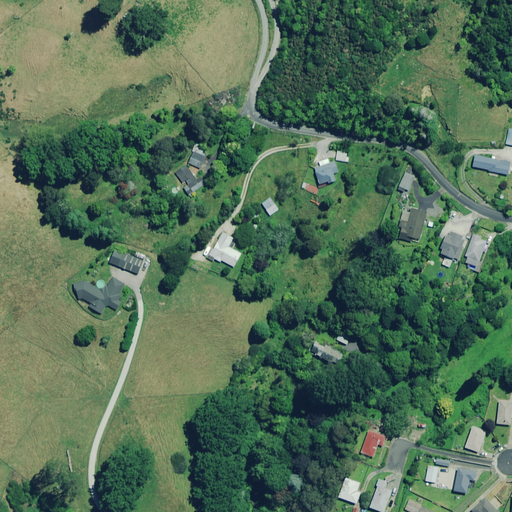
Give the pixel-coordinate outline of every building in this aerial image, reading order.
[(208,156),(194,151),(189,163),(202,169),(208,156)] [(347,153),(337,151),(336,160),(348,162),(349,158),(347,158),(347,153)] [(502,161),(475,155),(472,167),(510,176),(511,167),(501,165),(502,161)] [(338,171),(335,162),(314,169),(319,184),(328,181),(329,183),(335,181),(332,173),(338,171)] [(197,180),(186,165),(176,173),(182,183),(186,180),(189,185),(184,188),(189,195),(205,184),(201,177),(197,180)] [(409,191),(416,176),(413,175),(416,169),(409,166),(398,189),(404,192),(406,189),(409,191)] [(278,210),(270,198),(262,204),(270,216),(278,210)] [(399,238),(413,242),(414,238),(419,239),(423,226),(424,226),(427,213),(412,209),(410,214),(403,212),(399,227),(402,228),(399,238)] [(233,238),(223,232),(213,249),(212,249),(207,258),(213,261),(214,258),(220,262),(221,260),(233,267),(241,254),(228,247),(233,238)] [(466,239),(450,232),(448,236),(446,235),(439,253),(457,260),(462,250),(466,239)] [(481,237),(474,234),(465,256),(468,257),(465,263),(476,267),(486,242),(480,240),(481,237)] [(144,261),(115,249),(110,263),(139,274),(144,261)] [(451,261),(444,258),(440,272),(447,274),(451,261)] [(108,306),(117,311),(121,302),(120,301),(124,293),(121,292),(125,283),(113,277),(113,279),(111,278),(106,287),(104,286),(102,290),(90,284),(89,280),(74,283),(77,300),(82,299),(90,303),(88,308),(103,315),(108,306)] [(350,338),(339,333),(336,340),(347,345),(350,338)] [(342,356),(315,343),(311,353),(337,366),(342,356)] [(511,413),(511,403),(499,402),(496,424),(511,425),(511,413)] [(390,425),(382,424),(380,431),(388,433),(390,425)] [(486,431),(472,426),(465,448),(479,453),(486,431)] [(388,436),(369,429),(360,453),(374,458),(379,445),(384,447),(388,436)] [(450,461),(437,459),(436,464),(449,467),(450,461)] [(439,468),(429,466),(426,481),(436,483),(439,468)] [(477,472),(458,468),(454,491),(467,494),(469,480),(475,481),(477,472)] [(362,485),(349,480),(346,489),(337,486),(333,496),(356,503),(362,485)] [(387,483),(380,480),(369,508),(380,511),(384,511),(392,491),(385,488),(387,483)] [(497,511),(485,498),(471,511),(472,511),(497,511)] [(418,511),(422,505),(410,499),(405,510),(409,511),(418,511)]
